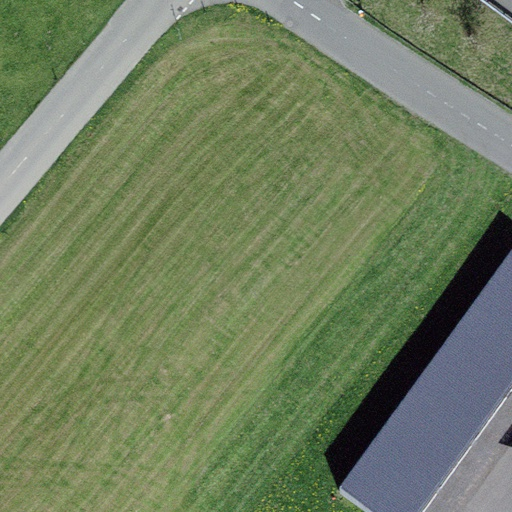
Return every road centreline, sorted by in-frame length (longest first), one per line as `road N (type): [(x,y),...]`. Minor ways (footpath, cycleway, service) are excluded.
road 1 (unclassified): [(169,0),(0,197)]
road 2 (unclassified): [(297,0),(511,137)]
